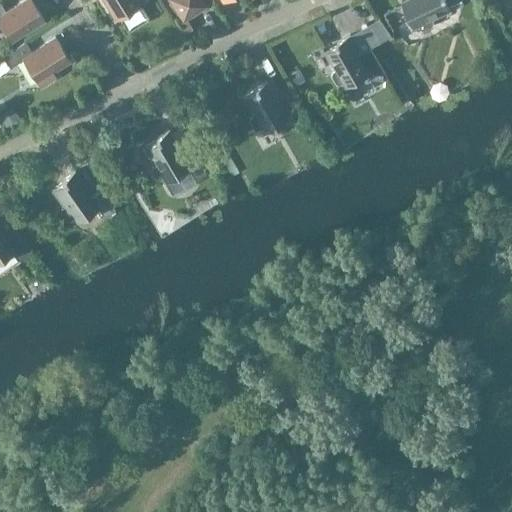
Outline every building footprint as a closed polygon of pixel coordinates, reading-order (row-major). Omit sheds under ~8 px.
[(0,23),(11,41),(44,20),(31,0),(24,0),(6,12),(0,3),(0,23)] [(102,0),(115,20),(144,2),(142,0),(102,0)] [(192,28),(185,19),(206,6),(202,0),(169,0),(182,20),(178,23),(185,33),(192,28)] [(404,0),(401,2),(414,29),(419,27),(420,29),(423,30),(433,26),(433,22),(432,20),(451,11),(445,0),(404,0)] [(366,62),(350,35),(337,43),(338,45),(325,52),(335,71),(333,72),(332,75),(336,84),(341,85),(343,83),(346,88),(370,75),(376,85),(387,78),(375,56),(366,62)] [(55,37),(31,52),(25,43),(4,56),(10,67),(22,60),(40,87),(56,77),(52,72),(70,61),(55,37)] [(288,119),(267,81),(253,88),(255,90),(241,98),(251,116),(250,117),(248,122),(253,130),(258,130),(259,129),(262,134),(288,119)] [(185,157),(168,130),(155,139),(156,140),(142,148),(153,166),(151,167),(150,172),(155,179),(159,181),(162,179),(165,184),(187,170),(193,180),(206,172),(193,151),(185,157)] [(93,196),(74,171),(61,181),(62,182),(50,191),(62,208),(60,210),(60,213),(61,214),(66,222),(69,222),(72,220),(75,225),(97,208),(104,218),(115,210),(101,190),(93,196)] [(15,231),(7,237),(0,226),(0,260),(12,252),(19,262),(30,255),(15,231)]
